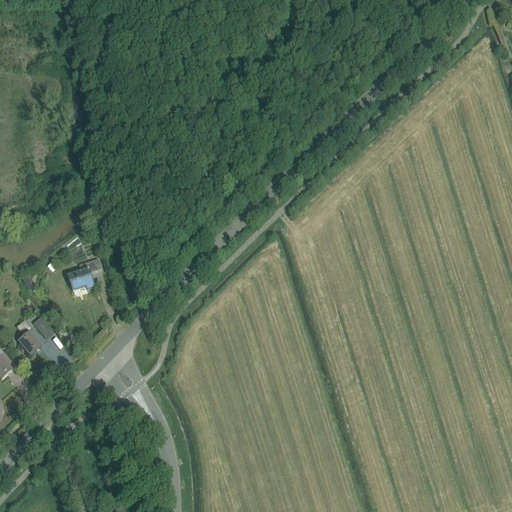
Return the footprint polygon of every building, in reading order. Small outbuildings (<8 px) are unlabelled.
[(79,269),(81,275),(68,279),(73,294),(86,290),(87,293),(94,291),(89,277),(101,273),(97,262),(79,269)] [(36,289),(31,277),(23,280),(28,292),(36,289)] [(49,329),(42,321),(34,328),(41,336),(49,329)] [(24,340),(19,344),(30,359),(40,351),(28,335),(32,332),(26,324),(17,331),(24,340)] [(0,379),(1,381),(11,374),(0,359),(0,357),(3,356),(0,352),(0,379)]
